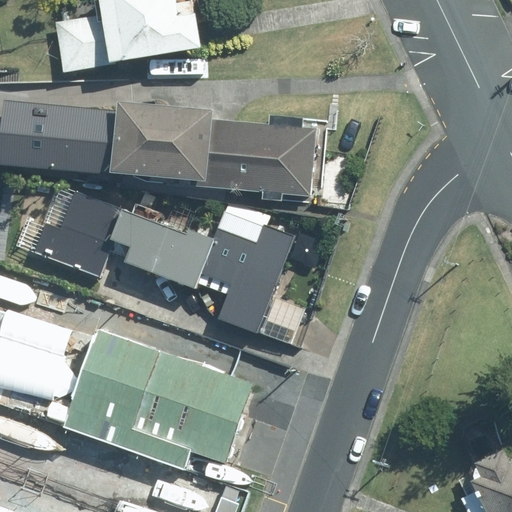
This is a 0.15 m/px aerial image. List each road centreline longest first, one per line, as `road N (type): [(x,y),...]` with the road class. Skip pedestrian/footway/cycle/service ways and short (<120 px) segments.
road 1 (residential): [(505,144),(434,194),(409,237),(314,511)]
road 2 (residential): [(437,0),(505,144)]
